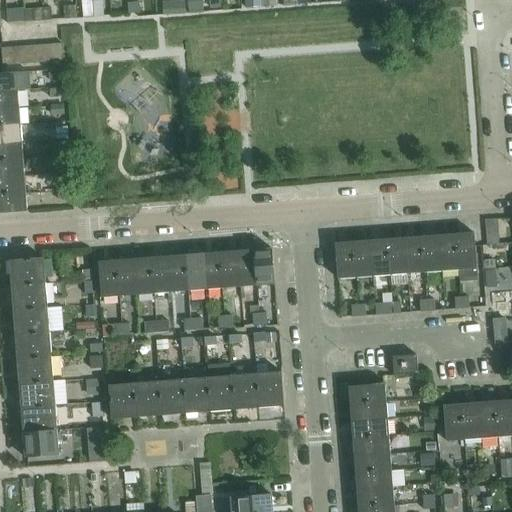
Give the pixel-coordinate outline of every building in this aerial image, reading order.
[(186,8),(185,0),(162,0),(164,10),(186,8)] [(204,10),(202,0),(188,0),(190,11),(204,10)] [(104,2),(95,3),(95,18),(105,18),(104,2)] [(141,14),(140,3),(129,4),(129,15),(141,14)] [(93,5),(83,6),(84,18),(94,17),(93,5)] [(43,21),(43,9),(26,11),(27,23),(43,21)] [(52,21),(51,9),(43,9),(43,21),(52,21)] [(64,62),(63,45),(3,49),(3,67),(64,62)] [(61,71),(51,71),(51,81),(62,81),(61,71)] [(0,75),(0,92),(19,91),(17,74),(0,75)] [(63,97),(62,89),(50,91),(51,98),(63,97)] [(19,91),(0,92),(0,110),(20,109),(19,91)] [(64,115),(64,107),(52,107),(52,116),(64,115)] [(20,109),(0,110),(0,127),(21,126),(20,109)] [(21,126),(0,127),(0,144),(23,143),(21,126)] [(68,152),(67,142),(55,143),(55,153),(68,152)] [(23,143),(0,144),(0,162),(24,161),(23,143)] [(24,161),(0,162),(0,179),(25,178),(24,161)] [(70,188),(70,177),(58,177),(58,189),(70,188)] [(25,178),(0,179),(0,197),(27,195),(25,178)] [(71,199),(70,192),(70,191),(58,193),(59,200),(71,199)] [(27,195),(0,197),(0,214),(28,212),(27,195)] [(499,244),(497,220),(486,221),(488,245),(499,244)] [(475,234),(457,235),(460,271),(461,281),(478,280),(475,234)] [(460,271),(457,235),(440,237),(443,272),(460,271)] [(443,272),(440,237),(423,238),(425,274),(443,272)] [(425,274),(423,238),(405,239),(408,275),(425,274)] [(408,275),(405,239),(388,240),(390,276),(408,275)] [(390,276),(388,240),(371,242),(374,278),(390,276)] [(374,278),(371,242),(354,243),(356,279),(374,278)] [(356,279),(354,243),(336,244),(339,280),(356,279)] [(275,285),(273,250),(255,251),(257,287),(275,285)] [(257,287),(255,251),(238,252),(241,288),(257,287)] [(241,288),(238,252),(221,254),(223,289),(241,288)] [(223,289),(221,254),(205,255),(208,291),(223,289)] [(208,291),(205,255),(188,256),(191,292),(208,291)] [(191,292),(188,256),(171,257),(174,293),(191,292)] [(174,293),(171,257),(152,259),(155,295),(174,293)] [(44,259),(11,262),(13,287),(46,284),(44,259)] [(155,295),(152,259),(133,260),(135,296),(155,295)] [(135,296),(133,260),(118,262),(121,297),(135,296)] [(496,271),(495,261),(484,262),(485,271),(496,271)] [(121,297),(118,262),(100,263),(103,299),(121,297)] [(48,308),(46,284),(13,287),(14,311),(48,308)] [(436,312),(435,300),(427,301),(428,312),(436,312)] [(401,314),(400,303),(392,304),(393,315),(401,314)] [(367,317),(366,306),(358,306),(359,317),(367,317)] [(95,307),(86,308),(87,319),(96,319),(95,307)] [(511,318),(511,307),(494,309),(495,319),(511,318)] [(50,333),(48,308),(14,311),(16,336),(50,333)] [(268,325),(267,314),(260,315),(260,326),(268,325)] [(227,328),(225,317),(219,318),(219,329),(227,328)] [(234,328),(233,317),(225,317),(227,328),(234,328)] [(204,330),(203,319),(193,320),(194,331),(204,330)] [(194,331),(193,320),(184,320),(185,332),(194,331)] [(169,333),(169,322),(157,323),(158,334),(169,333)] [(158,334),(157,323),(145,323),(146,335),(158,334)] [(52,358),(50,333),(16,336),(18,361),(52,358)] [(194,348),(194,339),(181,340),(182,349),(194,348)] [(511,375),(511,370),(510,344),(500,345),(503,376),(511,375)] [(66,403),(65,356),(57,356),(57,403),(66,403)] [(419,375),(417,356),(393,358),(395,377),(419,375)] [(54,383),(52,358),(18,361),(20,386),(54,383)] [(285,407),(282,373),(256,375),(259,409),(285,407)] [(259,409),(256,375),(233,377),(235,411),(259,409)] [(235,411),(233,377),(209,379),(211,413),(235,411)] [(211,413),(209,379),(184,381),(187,415),(211,413)] [(187,415),(184,381),(160,383),(162,417),(187,415)] [(56,407),(54,383),(20,386),(22,410),(56,407)] [(162,417),(160,383),(134,385),(137,419),(162,417)] [(137,419),(134,385),(110,387),(112,420),(137,419)] [(387,403),(386,385),(350,388),(351,406),(387,403)] [(426,388),(415,389),(416,398),(426,398),(426,388)] [(511,437),(511,401),(495,403),(498,439),(511,437)] [(388,421),(387,403),(351,406),(352,424),(388,421)] [(498,439),(495,403),(479,404),(482,440),(498,439)] [(482,440),(479,404),(462,405),(465,441),(482,440)] [(465,441),(462,405),(444,407),(447,443),(465,441)] [(58,431),(56,407),(22,410),(24,434),(58,431)] [(390,438),(388,421),(352,424),(354,441),(390,438)] [(105,427),(89,428),(91,460),(106,459),(105,427)] [(60,456),(58,431),(24,434),(26,459),(60,456)] [(391,457),(390,438),(354,441),(355,459),(391,457)] [(434,456),(420,457),(421,469),(435,468),(434,456)] [(392,474),(391,457),(355,459),(357,477),(392,474)] [(213,495),(210,464),(201,465),(203,496),(213,495)] [(394,490),(392,474),(357,477),(358,493),(394,490)] [(439,477),(431,478),(431,486),(440,486),(439,477)] [(32,480),(22,481),(22,490),(33,489),(32,480)] [(395,507),(394,490),(358,493),(359,510),(395,507)] [(272,511),(271,495),(231,499),(231,511),(272,511)] [(435,504),(435,496),(423,497),(424,504),(435,504)]
